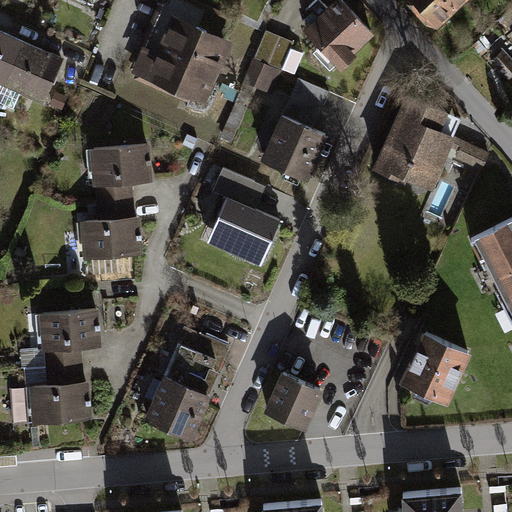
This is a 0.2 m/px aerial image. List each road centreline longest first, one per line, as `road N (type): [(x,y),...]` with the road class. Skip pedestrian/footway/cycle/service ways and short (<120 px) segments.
road 1 (residential): [(215,461),(409,36)]
road 2 (residential): [(215,461),(511,438)]
road 3 (residential): [(0,479),(215,461)]
road 4 (residential): [(511,148),(409,36)]
